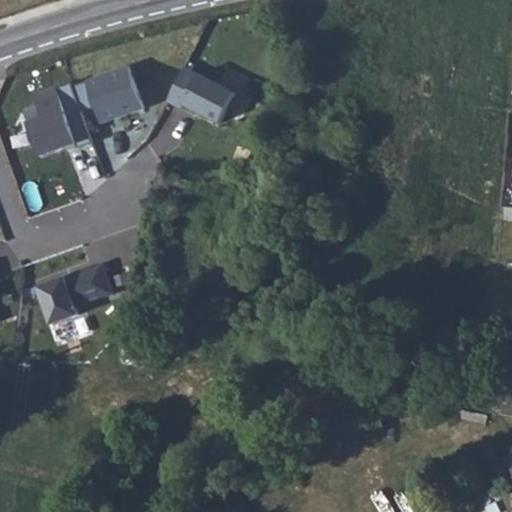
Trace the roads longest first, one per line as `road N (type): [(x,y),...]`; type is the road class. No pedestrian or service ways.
road 1 (residential): [(140,172),(107,214),(23,243),(0,177)]
road 2 (residential): [(0,45),(152,0)]
